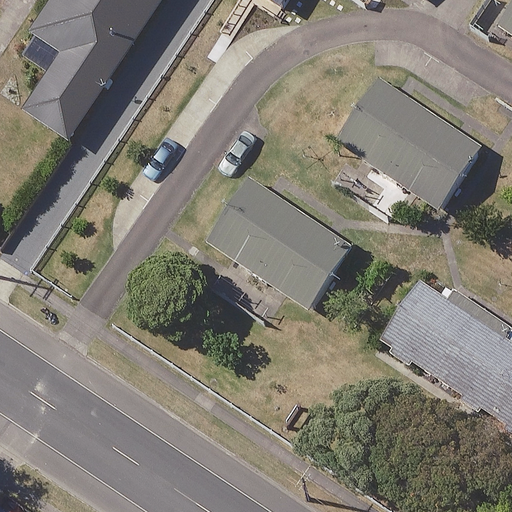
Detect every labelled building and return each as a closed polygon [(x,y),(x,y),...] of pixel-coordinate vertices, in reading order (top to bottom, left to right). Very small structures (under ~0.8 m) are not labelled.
[(62,0),(35,41),(64,60),(25,117),(69,146),(166,0),(62,0)] [(511,16),(501,33),(511,40),(511,16)] [(479,156),(380,89),(340,149),(439,216),(479,156)] [(350,252),(247,189),(208,253),(311,317),(350,252)] [(511,349),(421,289),(383,347),(511,432),(511,349)]
